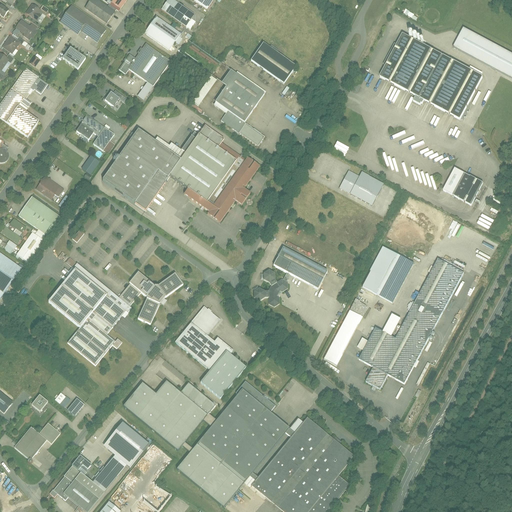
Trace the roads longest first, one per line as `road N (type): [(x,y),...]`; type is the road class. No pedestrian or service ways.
road 1 (unclassified): [(211,278),(31,497)]
road 2 (unclassified): [(416,456),(247,319),(237,303),(238,274)]
road 3 (unclassified): [(0,198),(139,0)]
road 4 (unclassified): [(211,278),(103,199),(85,205),(40,267)]
road 5 (unclassified): [(238,274),(342,80)]
road 6 (secondary): [(511,280),(416,456)]
road 7 (unknown): [(463,151),(494,169),(487,199),(466,218),(436,203)]
